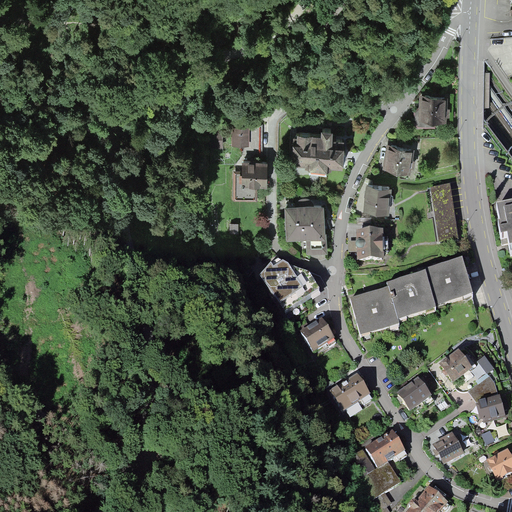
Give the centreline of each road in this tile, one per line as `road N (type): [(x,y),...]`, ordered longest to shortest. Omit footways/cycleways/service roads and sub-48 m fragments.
road 1 (track): [(127,470),(148,414),(151,347),(113,173),(117,120),(145,87),(274,37),(305,0)]
road 2 (residential): [(511,349),(474,220),(470,12)]
road 3 (unclassified): [(329,271),(289,258),(269,234),(269,121),(285,110),(403,101)]
road 4 (residential): [(511,508),(469,501),(425,464),(351,354),(334,319),(329,271)]
road 5 (residential): [(329,271),(352,177),(403,101)]
